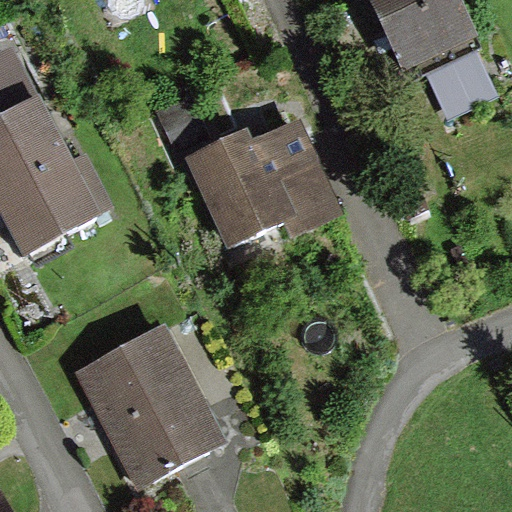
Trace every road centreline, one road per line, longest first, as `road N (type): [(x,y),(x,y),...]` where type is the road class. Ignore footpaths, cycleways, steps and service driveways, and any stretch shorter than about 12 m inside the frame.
road 1 (residential): [(358,511),(392,399),(426,358),(511,322)]
road 2 (residential): [(0,372),(75,511)]
